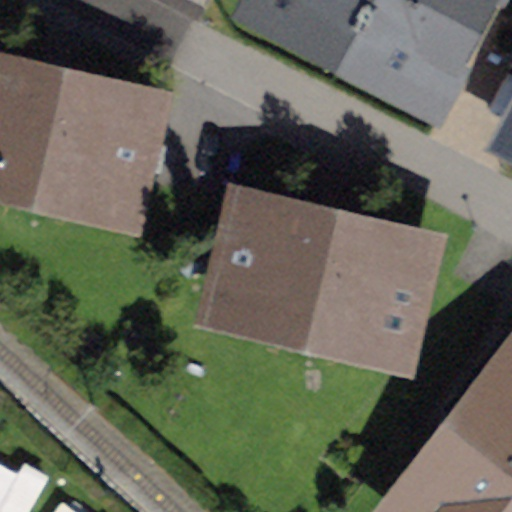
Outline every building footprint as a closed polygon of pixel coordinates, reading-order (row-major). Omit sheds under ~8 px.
[(477,0),(267,0),(265,6),(428,92),(477,0)] [(148,106),(0,70),(0,178),(1,179),(0,182),(124,208),(148,106)] [(420,248),(246,207),(222,308),(344,341),(345,338),(396,350),(420,248)] [(511,511),(511,369),(401,511),(511,511)] [(88,511),(73,498),(59,511),(88,511)]
